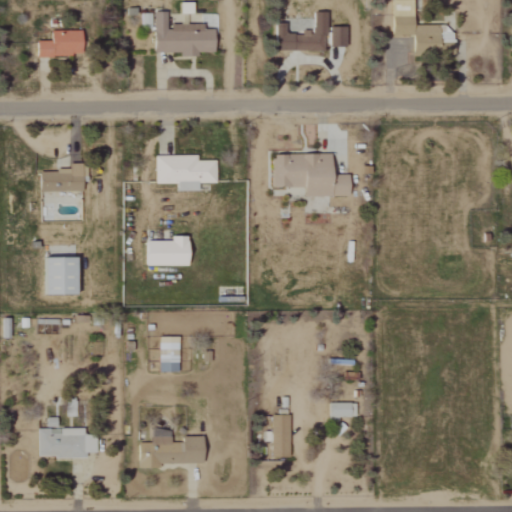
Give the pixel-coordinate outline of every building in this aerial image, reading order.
[(210,52),(209,29),(200,30),(200,24),(165,25),(164,12),(150,12),(151,53),(177,52),(177,57),(195,56),(195,52),(210,52)] [(343,27),(324,26),(324,13),(310,12),(309,32),(299,32),(299,35),(283,34),(283,27),(271,26),(270,50),(322,51),(322,47),(343,47),(343,27)] [(409,50),(446,50),(446,35),(435,35),(436,25),(408,25),(408,17),(388,17),(388,35),(409,35),(409,50)] [(32,55),(76,56),(77,30),(47,29),(46,41),(33,40),(32,55)] [(345,196),(344,175),(327,175),(327,154),(267,154),(267,187),(299,187),(299,196),(345,196)] [(194,191),(194,183),(212,183),(211,161),(193,161),(193,155),(151,156),(151,184),(172,184),(173,191),(194,191)] [(35,172),(35,192),(78,192),(78,164),(65,164),(65,172),(35,172)] [(183,266),(184,236),(167,236),(167,241),(140,241),(140,265),(183,266)] [(38,294),(70,294),(69,257),(38,257),(38,294)] [(155,372),(174,372),(175,337),(155,337),(155,372)] [(352,419),(352,404),(326,403),(325,418),(352,419)] [(286,457),(286,415),(268,415),(268,458),(286,457)] [(82,457),(82,453),(92,453),(92,428),(53,429),(53,418),(43,418),(43,428),(34,429),(34,458),(82,457)] [(199,464),(199,437),(177,436),(177,443),(167,442),(167,431),(147,430),(146,444),(135,443),(134,468),(156,468),(156,463),(199,464)]
